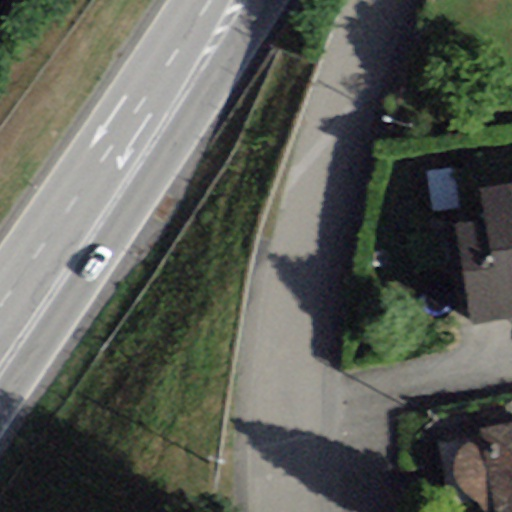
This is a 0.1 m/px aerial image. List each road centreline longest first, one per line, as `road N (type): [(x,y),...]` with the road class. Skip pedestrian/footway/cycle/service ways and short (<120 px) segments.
road 1 (residential): [(285,511),(283,431),(307,234),(323,161),(380,0)]
road 2 (secondary): [(227,0),(0,339)]
